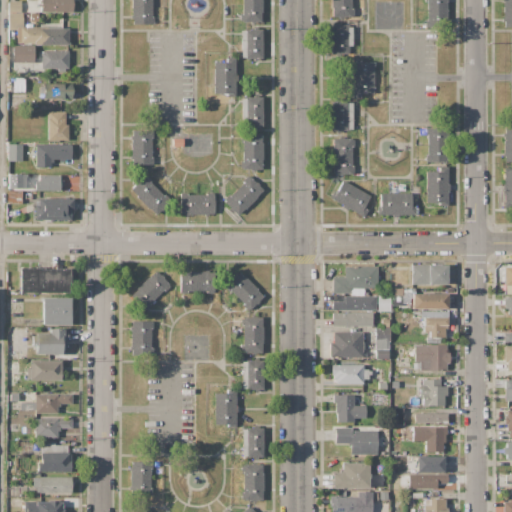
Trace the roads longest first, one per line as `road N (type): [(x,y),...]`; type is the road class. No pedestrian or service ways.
road 1 (residential): [(102,0),(100,511)]
road 2 (residential): [(475,0),(477,511)]
road 3 (tertiary): [(296,0),(297,511)]
road 4 (residential): [(0,243),(511,243)]
